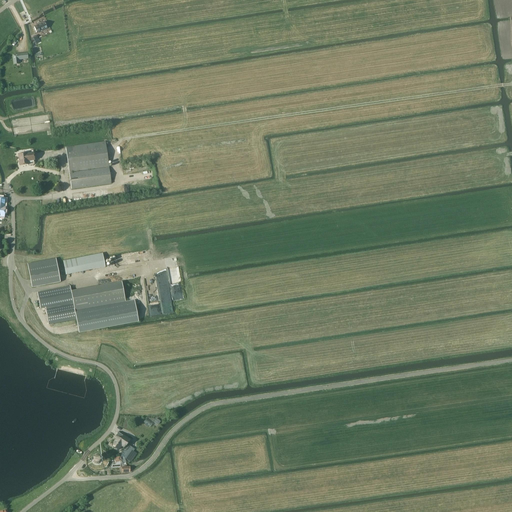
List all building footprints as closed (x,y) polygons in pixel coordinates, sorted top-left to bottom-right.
[(48,28),(45,22),(37,25),(34,27),(37,33),(48,28)] [(27,53),(13,55),(14,64),(19,63),(18,59),(27,58),(27,53)] [(69,172),(109,167),(106,146),(108,145),(107,142),(106,142),(105,142),(66,147),(69,172)] [(27,153),(19,154),(20,165),(28,164),(28,161),(35,160),(34,153),(27,154),(27,153)] [(109,167),(69,173),(71,189),(111,183),(109,167)] [(103,253),(64,260),(66,274),(105,267),(103,253)] [(56,260),(28,265),(32,288),(60,282),(56,260)] [(122,283),(71,292),(75,311),(125,301),(122,283)] [(40,309),(73,302),(70,286),(37,292),(40,309)] [(135,301),(75,312),(79,332),(138,321),(135,301)] [(73,303),(46,308),(49,324),(76,319),(73,303)] [(118,437),(111,446),(118,451),(122,446),(125,448),(128,444),(131,441),(118,432),(116,436),(118,437)] [(128,444),(120,455),(127,460),(130,462),(136,453),(134,451),(135,449),(128,444)] [(101,461),(101,459),(101,457),(100,456),(98,455),(96,455),(94,456),(93,457),(92,459),(93,461),(94,463),(96,464),(98,464),(100,463),(101,461)]
